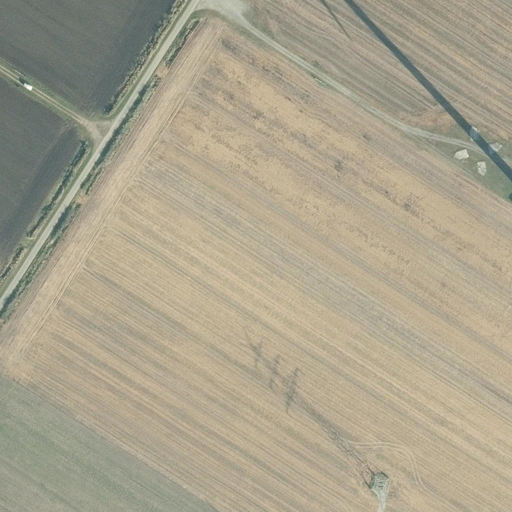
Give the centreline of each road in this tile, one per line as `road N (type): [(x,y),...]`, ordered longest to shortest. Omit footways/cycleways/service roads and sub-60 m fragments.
road 1 (track): [(199,0),(449,160),(511,164)]
road 2 (unclassified): [(189,0),(0,300)]
road 3 (track): [(0,67),(102,137)]
